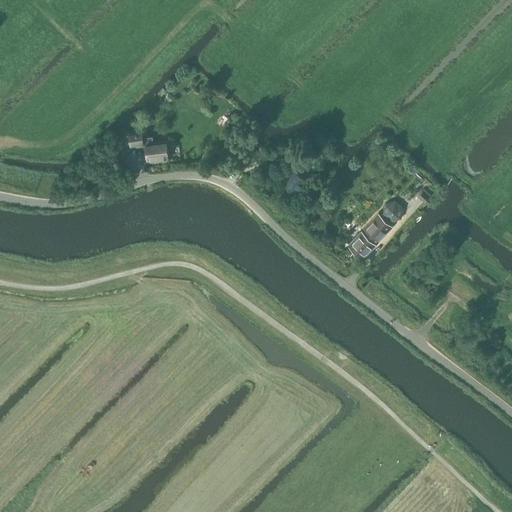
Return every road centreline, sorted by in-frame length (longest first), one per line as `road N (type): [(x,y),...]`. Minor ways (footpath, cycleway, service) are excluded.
road 1 (unclassified): [(511,413),(218,180),(165,176),(62,203),(0,197)]
road 2 (track): [(227,21),(302,88),(384,111),(482,194),(488,220),(511,240)]
road 3 (track): [(227,21),(205,4),(197,9),(69,139),(0,142)]
